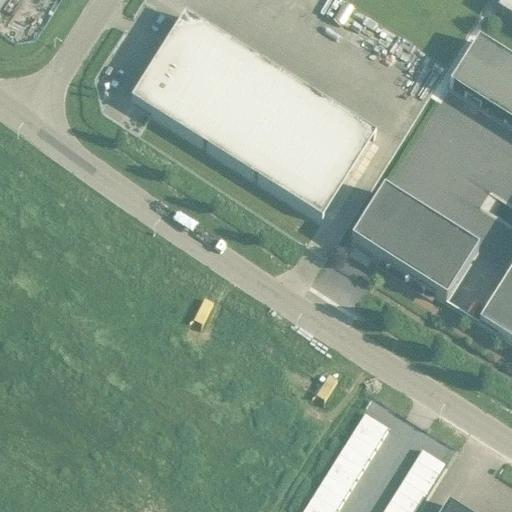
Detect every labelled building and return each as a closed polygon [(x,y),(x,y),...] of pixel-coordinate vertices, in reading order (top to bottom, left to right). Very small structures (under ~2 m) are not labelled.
[(511,0),(503,0),(494,14),(511,25),(511,0)] [(356,129),(182,19),(128,105),(302,214),(356,129)] [(385,48),(391,37),(362,21),(356,32),(385,48)] [(511,67),(475,44),(446,90),(511,131),(511,67)] [(0,511),(155,511),(252,359),(68,243),(81,225),(80,224),(78,226),(52,207),(54,205),(53,203),(51,206),(25,186),(27,184),(26,183),(24,185),(0,167),(0,163),(0,164),(0,163),(0,511)] [(431,303),(433,301),(443,307),(444,306),(476,255),(381,195),(348,247),(377,266),(376,268),(431,303)] [(443,307),(511,350),(511,270),(477,326),(444,306),(443,307)] [(362,417),(356,427),(380,442),(386,432),(362,417)] [(373,452),(380,442),(356,427),(350,437),(373,452)] [(373,452),(350,437),(343,447),(367,462),(373,452)] [(367,462),(343,447),(337,457),(361,472),(367,462)] [(420,453),(413,463),(437,478),(444,468),(420,453)] [(354,482),(361,472),(337,457),(331,467),(354,482)] [(431,488),(437,478),(413,463),(407,473),(431,488)] [(324,477),(348,492),(354,482),(331,467),(324,477)] [(407,473),(401,483),(425,498),(431,488),(407,473)] [(324,477),(318,488),(342,502),(348,492),(324,477)] [(401,483),(394,493),(418,508),(425,498),(401,483)] [(312,498),(334,511),(335,511),(342,502),(318,488),(312,498)] [(401,511),(415,511),(418,508),(394,493),(388,504),(401,511)] [(305,508),(311,511),(334,511),(312,498),(305,508)]
